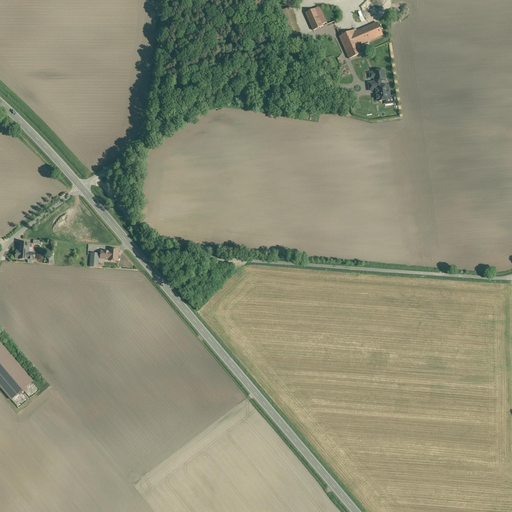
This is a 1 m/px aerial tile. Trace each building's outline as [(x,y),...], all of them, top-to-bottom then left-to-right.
[(304,38),(293,8),(278,14),(290,43),(304,38)] [(319,8),(307,13),(313,29),(325,24),(319,8)] [(356,31),(340,38),(350,60),(365,53),(362,46),(385,36),(378,21),(356,31)] [(375,82),(369,83),(370,91),(376,90),(378,102),(390,100),(388,86),(381,87),(381,82),(385,81),(384,73),(380,74),(380,71),(373,72),(374,73),(370,74),(370,79),(374,78),(375,82)] [(16,252),(16,258),(19,259),(34,260),(34,258),(35,258),(35,256),(34,255),(34,254),(28,253),(29,248),(30,248),(31,244),(20,243),(20,252),(16,252)] [(101,252),(101,259),(109,259),(109,261),(117,261),(118,250),(110,250),(109,252),(101,252)] [(98,268),(99,254),(91,253),(90,267),(98,268)] [(0,343),(0,386),(11,400),(32,382),(0,343)]
